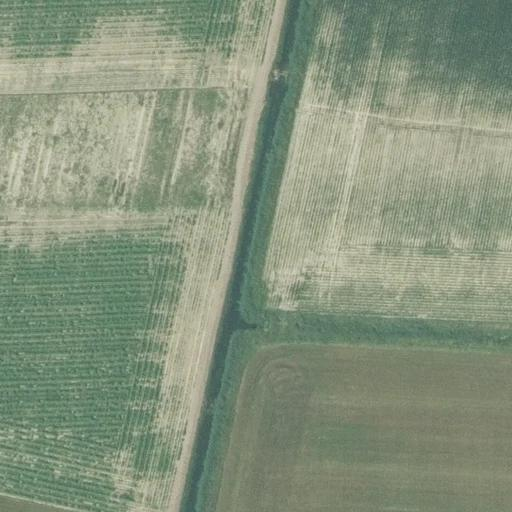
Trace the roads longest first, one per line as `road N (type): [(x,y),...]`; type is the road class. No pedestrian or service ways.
road 1 (track): [(317,0),(253,312),(288,316)]
road 2 (track): [(288,316),(286,338),(247,346),(212,511)]
road 3 (track): [(511,330),(288,316)]
